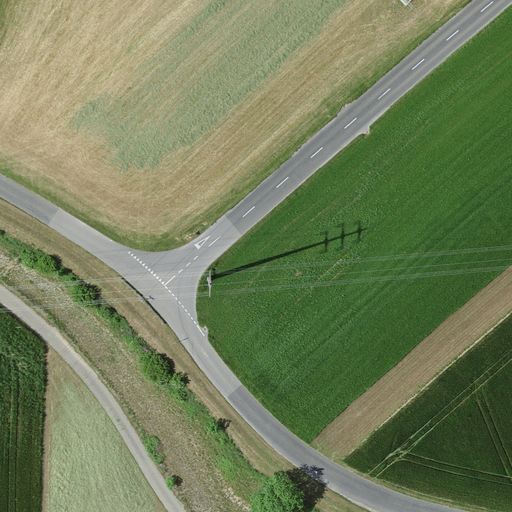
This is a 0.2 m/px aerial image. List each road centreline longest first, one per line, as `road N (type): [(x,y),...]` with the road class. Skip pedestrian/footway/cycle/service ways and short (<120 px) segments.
road 1 (unclassified): [(496,0),(162,288)]
road 2 (unclassified): [(162,288),(255,414),(305,457),(376,496),(428,511)]
road 3 (unclassified): [(0,293),(82,368),(177,511)]
road 4 (unclassified): [(0,181),(162,288)]
